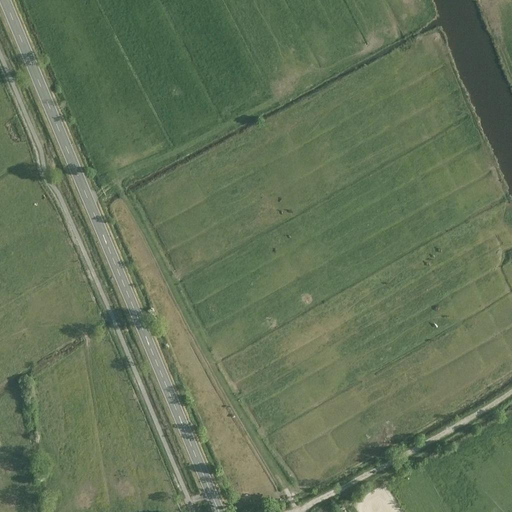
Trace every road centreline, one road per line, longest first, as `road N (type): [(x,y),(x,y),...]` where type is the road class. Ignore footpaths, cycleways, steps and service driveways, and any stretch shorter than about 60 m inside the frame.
road 1 (tertiary): [(220,511),(5,0)]
road 2 (track): [(303,511),(511,391)]
